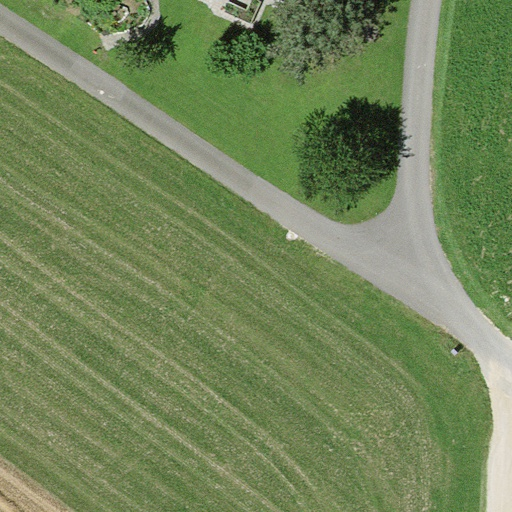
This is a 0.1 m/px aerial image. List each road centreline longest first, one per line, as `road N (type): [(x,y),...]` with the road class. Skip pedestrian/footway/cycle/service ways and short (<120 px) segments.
road 1 (unclassified): [(0,23),(414,289)]
road 2 (unclassified): [(432,0),(414,289)]
road 3 (unclassified): [(414,289),(511,360)]
